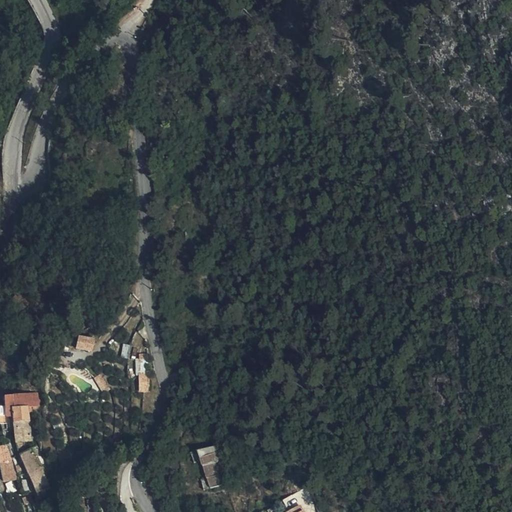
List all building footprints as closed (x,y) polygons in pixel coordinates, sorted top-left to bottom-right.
[(76,340),(73,353),(86,354),(89,354),(92,342),(76,340)] [(147,357),(139,357),(139,376),(148,376),(147,357)] [(148,394),(148,376),(139,376),(139,393),(148,394)] [(39,397),(10,398),(2,398),(2,407),(0,407),(0,436),(2,436),(2,435),(10,435),(10,424),(10,417),(10,411),(33,411),(39,412),(39,397)] [(26,444),(26,424),(10,424),(10,435),(10,444),(26,444)] [(0,460),(0,462),(0,463),(11,461),(8,453),(5,447),(0,447),(0,460)] [(28,451),(31,460),(39,457),(36,447),(28,451)] [(214,463),(226,483),(213,447),(195,453),(214,463)] [(16,456),(24,477),(36,473),(31,460),(28,451),(16,456)] [(200,493),(226,483),(214,463),(195,453),(194,452),(204,481),(197,484),(200,493)] [(0,463),(3,482),(16,480),(12,462),(11,461),(0,463)] [(36,473),(24,477),(32,496),(44,491),(39,476),(37,477),(36,473)] [(14,504),(17,511),(24,511),(20,501),(14,504)]
